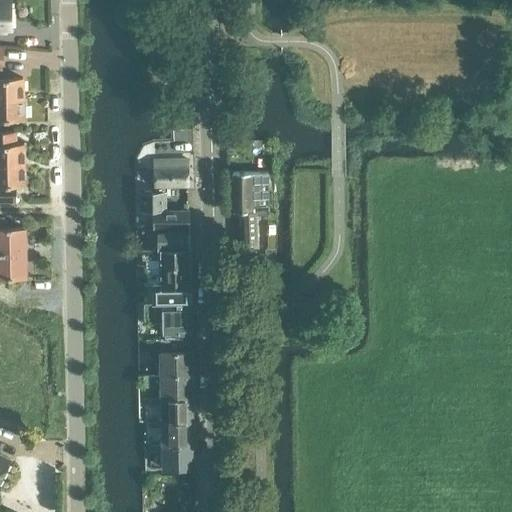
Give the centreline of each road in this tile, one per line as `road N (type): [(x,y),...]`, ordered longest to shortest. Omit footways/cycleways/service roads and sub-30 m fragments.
road 1 (secondary): [(219,511),(207,0)]
road 2 (unclassified): [(77,511),(67,0)]
